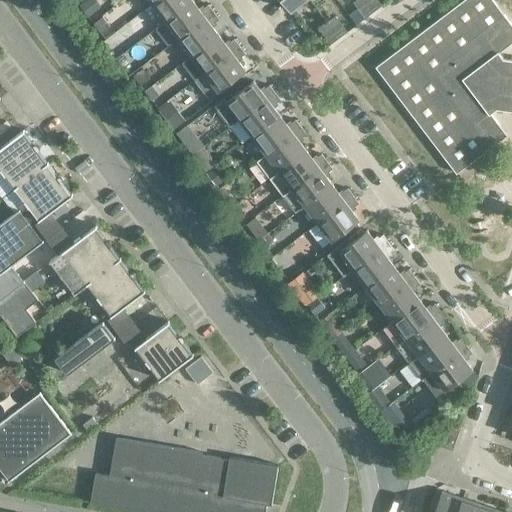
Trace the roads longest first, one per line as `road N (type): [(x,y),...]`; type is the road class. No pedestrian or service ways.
road 1 (residential): [(328,511),(330,456),(0,17)]
road 2 (residential): [(511,358),(300,80)]
road 3 (residential): [(511,482),(472,469),(511,358)]
road 4 (residential): [(300,80),(406,0)]
